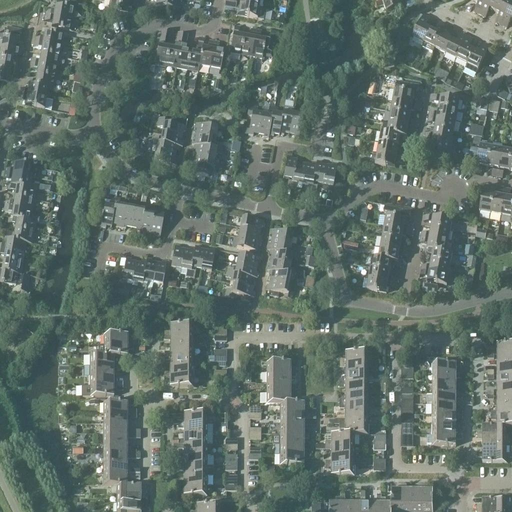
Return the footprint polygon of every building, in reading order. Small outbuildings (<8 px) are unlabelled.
[(137,10),(137,4),(114,0),(109,0),(107,10),(116,12),(118,12),(127,14),(128,8),(137,10)] [(174,11),(176,0),(175,0),(147,0),(156,2),(155,8),(163,9),(165,10),(166,10),(174,11)] [(236,0),(230,0),(230,4),(258,9),(260,0),(239,0),(239,1),(236,0)] [(384,0),(382,1),(375,3),(375,5),(374,5),(375,9),(377,8),(377,9),(384,6),(386,13),(400,8),(398,2),(404,0),(384,0)] [(479,16),(487,0),(472,0),(472,1),(478,4),(474,13),(479,16)] [(489,10),(494,12),(500,0),(487,0),(479,16),(485,18),(489,10)] [(495,24),(501,26),(511,4),(503,0),(500,0),(494,12),(500,15),(495,24)] [(45,11),(44,17),(72,22),(74,11),(75,7),(56,3),(55,7),(54,13),(45,11)] [(230,4),(229,10),(238,11),(237,17),(245,18),(245,19),(248,19),(256,20),(258,9),(230,4)] [(510,20),(511,21),(511,4),(501,26),(506,29),(510,20)] [(424,44),(430,30),(425,27),(429,19),(423,16),(412,38),(424,44)] [(72,22),(44,17),(43,22),(52,23),(51,29),(59,31),(62,31),(70,33),(72,22)] [(432,54),(435,49),(445,27),(440,24),(436,33),(430,30),(424,44),(421,48),(432,54)] [(229,55),(240,57),(243,37),(238,36),(240,27),(234,26),(229,55)] [(445,27),(435,49),(445,54),(452,41),(447,38),(451,29),(445,27)] [(0,48),(22,52),(23,47),(15,46),(17,37),(20,37),(21,31),(7,28),(6,35),(8,35),(7,38),(0,36),(0,48)] [(250,59),(256,30),(250,29),(249,38),(243,37),(240,57),(250,59)] [(261,31),(256,30),(250,59),(261,61),(263,50),(266,50),(266,52),(273,54),(276,39),(269,38),(268,41),(259,40),(261,31)] [(105,32),(103,38),(109,40),(111,34),(105,32)] [(34,38),(33,43),(61,48),(63,37),(55,36),(53,35),(44,34),(43,40),(34,38)] [(457,43),(452,41),(445,54),(456,60),(467,37),(462,35),(457,43)] [(472,40),(467,37),(456,60),(467,65),(474,51),(468,49),(472,40)] [(154,66),(165,68),(169,48),(163,47),(165,39),(159,38),(154,66)] [(181,42),(175,41),(174,49),(169,48),(165,68),(176,70),(181,42)] [(209,70),(214,42),(208,41),(207,49),(202,48),(198,68),(209,70)] [(184,51),(186,43),(181,42),(176,70),(186,72),(190,52),(184,51)] [(219,43),(214,42),(209,70),(220,72),(221,63),(222,61),(221,61),(223,52),(217,51),(219,43)] [(41,50),(40,55),(59,59),(61,48),(33,43),(32,48),(41,50)] [(197,74),(198,68),(202,48),(202,46),(197,45),(195,53),(190,52),(186,72),(197,74)] [(474,51),(467,65),(464,70),(476,75),(489,48),(483,45),(479,54),(474,51)] [(0,48),(0,59),(12,61),(13,56),(22,58),(22,52),(0,48)] [(30,59),(29,64),(58,70),(59,59),(40,55),(39,61),(30,59)] [(0,70),(19,74),(20,68),(11,67),(12,61),(0,59),(0,70)] [(58,70),(29,64),(28,70),(37,71),(36,77),(56,80),(58,70)] [(18,79),(19,74),(0,70),(0,81),(8,83),(9,77),(18,79)] [(25,86),(28,86),(48,90),(54,91),(56,80),(36,77),(35,82),(26,80),(25,86)] [(387,80),(386,87),(394,89),(396,81),(387,80)] [(396,82),(392,102),(420,108),(421,102),(413,101),(414,92),(418,93),(419,86),(396,82)] [(46,100),(48,90),(28,86),(27,92),(19,90),(18,95),(46,100)] [(505,102),(508,95),(500,92),(497,99),(505,102)] [(44,111),(46,100),(18,95),(17,101),(25,102),(24,108),(33,109),(33,110),(35,110),(44,111)] [(439,103),(438,109),(458,112),(460,101),(431,96),(430,102),(439,103)] [(486,112),(487,112),(488,102),(489,101),(482,99),(480,111),(486,112)] [(392,102),(390,113),(410,117),(411,111),(419,113),(420,108),(392,102)] [(500,104),(488,102),(487,112),(498,114),(500,104)] [(253,135),(258,136),(262,115),(256,114),(257,109),(255,108),(255,107),(250,106),(249,107),(248,107),(247,116),(251,117),(247,136),(252,137),(253,135)] [(269,114),(268,117),(271,117),(268,136),(268,137),(273,137),(273,136),(278,137),(279,135),(278,135),(282,116),(276,115),(277,109),(268,108),(267,114),(269,114)] [(458,112),(438,109),(437,114),(428,113),(428,118),(456,123),(458,112)] [(283,134),(289,135),(292,115),(282,113),(282,116),(278,135),(279,135),(283,136),(283,134)] [(388,124),(416,129),(417,124),(409,122),(410,117),(390,113),(388,124)] [(268,117),(262,115),(258,136),(263,137),(263,139),(268,139),(268,137),(268,136),(271,117),(268,117)] [(302,117),(292,115),(289,135),(294,136),(293,138),(298,139),(302,117)] [(435,125),(434,130),(454,133),(456,123),(428,118),(427,123),(435,125)] [(161,134),(182,138),(183,133),(185,133),(185,128),(167,125),(168,121),(159,119),(157,128),(162,129),(161,134)] [(415,134),(416,129),(388,124),(386,134),(406,138),(407,133),(415,134)] [(195,131),(195,136),(215,140),(217,130),(195,125),(194,130),(195,131)] [(473,127),(471,137),(481,139),(483,129),(473,127)] [(454,133),(434,130),(433,135),(425,134),(424,139),(452,144),(454,133)] [(409,138),(406,138),(386,134),(380,133),(378,144),(398,147),(399,142),(408,144),(409,138)] [(152,138),(151,143),(179,148),(182,148),(183,143),(181,143),(182,138),(161,134),(160,141),(158,140),(158,139),(152,138)] [(213,146),(214,146),(215,140),(195,136),(194,141),(192,141),(191,146),(194,146),(213,149),(213,146)] [(450,155),(452,144),(424,139),(423,144),(431,146),(430,151),(439,153),(441,154),(441,153),(450,155)] [(137,149),(138,141),(130,140),(128,147),(137,149)] [(156,148),(155,154),(175,157),(176,152),(178,152),(179,148),(151,143),(150,147),(156,148)] [(376,155),(405,160),(406,154),(397,153),(398,147),(378,144),(376,155)] [(216,147),(214,146),(213,146),(213,149),(194,146),(193,151),(195,151),(194,156),(214,160),(215,154),(221,155),(222,146),(216,145),(216,147)] [(482,167),(487,168),(491,148),(480,146),(475,174),(481,175),(482,167)] [(491,177),(497,178),(502,150),(491,148),(487,168),(493,169),(491,177)] [(511,151),(502,150),(497,178),(502,179),(503,171),(509,172),(511,153),(511,151)] [(175,157),(155,154),(153,164),(175,167),(176,162),(174,162),(175,157)] [(404,165),(405,160),(376,155),(374,165),(383,167),(385,168),(385,167),(394,169),(395,163),(404,165)] [(191,161),(190,165),(190,166),(209,169),(208,173),(209,173),(211,173),(211,174),(217,175),(219,167),(213,166),(214,160),(194,156),(193,161),(191,161)] [(282,179),(289,181),(289,180),(292,181),(296,162),(297,161),(291,160),(291,158),(287,157),(282,179)] [(301,163),(296,162),(292,181),(289,180),(289,181),(289,183),(287,183),(286,189),(295,190),(296,185),(302,186),(306,165),(301,165),(301,163)] [(316,185),(322,186),(326,166),(321,165),(321,163),(316,162),(315,165),(316,165),(312,184),(316,185)] [(4,169),(3,174),(31,180),(33,169),(14,165),(13,171),(4,169)] [(190,166),(190,165),(189,165),(188,170),(186,170),(185,175),(208,179),(209,173),(208,173),(209,169),(190,166)] [(315,188),(316,185),(312,184),(316,165),(315,165),(311,165),(311,166),(306,165),(302,186),(308,187),(307,192),(315,194),(316,188),(315,188)] [(326,166),(322,186),(321,191),(331,193),(336,166),(331,165),(331,167),(326,166)] [(31,180),(3,174),(2,180),(11,181),(10,186),(30,190),(31,180)] [(479,213),(490,215),(494,195),(488,194),(490,186),(484,185),(479,213)] [(35,191),(30,190),(10,186),(7,186),(6,191),(15,193),(14,198),(33,202),(35,191)] [(501,217),(506,189),(500,188),(499,196),(494,195),(490,215),(501,217)] [(511,190),(506,189),(501,217),(511,219),(511,214),(511,198),(509,198),(511,190)] [(33,202),(14,198),(13,204),(4,202),(3,207),(32,213),(33,202)] [(115,228),(120,229),(124,207),(118,206),(119,200),(111,199),(110,205),(111,205),(110,207),(110,208),(114,208),(111,226),(116,226),(115,228)] [(140,210),(134,209),(130,229),(135,230),(135,232),(140,233),(143,214),(147,214),(147,212),(148,212),(149,206),(141,204),(140,210)] [(110,208),(110,207),(104,206),(100,228),(105,229),(105,228),(111,229),(111,226),(114,208),(110,208)] [(386,213),(384,228),(412,233),(413,227),(404,226),(406,217),(409,218),(410,211),(384,206),(383,213),(386,213)] [(11,214),(10,219),(10,220),(36,224),(37,219),(31,218),(32,213),(3,207),(2,213),(11,214)] [(125,228),(130,229),(134,209),(124,207),(120,229),(125,230),(125,228)] [(368,220),(370,207),(363,207),(362,219),(368,220)] [(144,235),(150,236),(153,215),(147,214),(143,214),(140,233),(139,236),(144,237),(144,235)] [(163,217),(153,215),(150,236),(155,237),(154,238),(159,239),(163,217)] [(431,223),(430,229),(450,232),(452,221),(424,216),(423,222),(431,223)] [(10,220),(10,219),(7,219),(6,224),(15,226),(14,231),(34,235),(36,224),(10,220)] [(241,219),(239,229),(260,233),(261,228),(263,228),(263,223),(241,219)] [(384,228),(382,238),(402,242),(403,237),(411,238),(412,233),(384,228)] [(239,229),(238,239),(260,243),(261,238),(259,238),(260,233),(239,229)] [(421,233),(420,238),(448,243),(450,232),(430,229),(429,234),(421,233)] [(32,246),(34,235),(14,231),(13,237),(4,235),(3,241),(6,241),(26,244),(26,245),(32,246)] [(270,241),(290,245),(292,235),(270,231),(269,236),(271,236),(270,241)] [(382,238),(380,249),(408,254),(409,249),(401,247),(402,242),(382,238)] [(448,243),(420,238),(419,243),(427,245),(427,250),(426,250),(446,254),(446,253),(448,243)] [(259,248),(260,243),(238,239),(236,249),(256,253),(257,248),(259,248)] [(346,240),(345,247),(359,250),(361,243),(346,240)] [(0,250),(24,255),(26,245),(26,244),(6,241),(5,246),(0,245),(0,250)] [(266,251),(269,252),(288,255),(297,256),(298,252),(292,251),(292,252),(289,252),(290,245),(270,241),(269,247),(267,246),(266,251)] [(170,269),(180,271),(184,251),(179,250),(179,248),(174,247),(170,269)] [(194,270),(200,272),(204,251),(199,250),(199,249),(194,248),(194,251),(191,270),(194,270)] [(380,249),(378,259),(398,263),(399,258),(407,259),(408,254),(380,249)] [(452,254),(446,253),(446,254),(426,250),(427,250),(424,249),(423,255),(431,256),(430,262),(450,265),(452,254)] [(0,256),(3,257),(2,262),(22,266),(24,255),(0,250),(0,256)] [(189,251),(184,251),(180,271),(186,272),(185,278),(194,279),(195,273),(194,273),(194,270),(191,270),(194,251),(189,250),(189,251)] [(209,252),(204,251),(200,272),(210,273),(211,271),(212,267),(214,251),(209,250),(209,252)] [(269,252),(269,256),(270,257),(269,262),(290,265),(291,260),(296,261),(297,256),(288,255),(269,252)] [(238,255),(236,265),(256,269),(257,264),(259,264),(260,260),(238,255)] [(400,263),(398,263),(378,259),(372,258),(370,269),(390,273),(391,267),(399,269),(400,263)] [(132,284),(135,263),(130,262),(131,260),(126,260),(122,278),(118,277),(116,287),(125,288),(126,283),(132,284)] [(146,283),(152,284),(156,264),(151,263),(151,261),(146,260),(145,263),(142,282),(146,283)] [(0,267),(0,272),(20,276),(22,266),(2,262),(1,267),(0,267)] [(145,285),(146,283),(142,282),(145,263),(141,262),(140,264),(135,263),(132,284),(138,285),(137,290),(145,292),(146,286),(145,285)] [(266,272),(269,272),(297,277),(297,272),(291,271),(291,272),(289,272),(290,265),(269,262),(268,267),(267,266),(266,272)] [(450,265),(430,262),(430,267),(421,266),(420,271),(448,276),(450,265)] [(161,265),(156,264),(152,284),(162,286),(166,264),(161,263),(161,265)] [(255,274),(256,269),(236,265),(235,272),(234,275),(253,279),(256,280),(257,275),(255,274)] [(252,284),(253,279),(234,275),(235,272),(232,271),(233,270),(226,269),(225,278),(230,279),(229,285),(232,286),(233,285),(250,288),(251,283),(252,284)] [(368,280),(396,285),(397,280),(389,278),(390,273),(370,269),(368,280)] [(447,287),(448,276),(420,271),(419,276),(428,278),(426,286),(423,286),(422,293),(436,295),(437,288),(435,288),(436,285),(447,287)] [(29,278),(20,276),(0,272),(0,283),(12,286),(12,282),(22,283),(20,293),(26,294),(29,278)] [(269,272),(268,277),(270,277),(269,282),(289,286),(290,280),(296,281),(297,277),(269,272)] [(395,290),(396,285),(368,280),(366,291),(375,292),(377,293),(386,294),(387,289),(395,290)] [(288,292),(289,286),(269,282),(268,287),(266,287),(265,292),(270,292),(278,294),(284,295),(283,299),(292,301),(294,293),(288,292)] [(253,289),(250,288),(233,285),(232,286),(231,291),(226,290),(224,299),(233,300),(234,296),(240,297),(240,302),(249,303),(250,299),(253,299),(254,294),(252,294),(253,289)] [(164,333),(164,337),(192,337),(192,327),(169,326),(169,333),(164,333)] [(103,336),(103,347),(132,347),(132,343),(127,342),(127,336),(103,336)] [(169,347),(192,347),(192,337),(164,337),(164,341),(169,341),(169,347)] [(511,345),(497,345),(496,356),(511,355),(511,345)] [(113,357),(127,357),(127,351),(132,351),(132,347),(103,347),(103,357),(113,357)] [(163,353),(163,357),(192,358),(192,347),(169,347),(169,353),(163,353)] [(339,360),(339,365),(367,365),(367,354),(344,354),(344,360),(339,360)] [(511,355),(496,356),(496,366),(511,366),(511,355)] [(90,357),(89,367),(113,367),(113,357),(103,357),(90,357)] [(192,358),(163,357),(163,362),(169,362),(169,368),(192,368),(192,358)] [(266,364),(266,374),(295,374),(295,370),(290,370),(290,364),(266,364)] [(344,369),(344,375),(367,375),(367,365),(339,365),(339,369),(344,369)] [(432,365),(432,375),(461,375),(461,371),(456,371),(456,365),(432,365)] [(511,376),(511,366),(496,366),(496,376),(511,376)] [(89,367),(89,378),(113,378),(113,367),(89,367)] [(192,378),(192,368),(169,368),(169,374),(163,374),(163,378),(192,378)] [(266,374),(266,384),(290,385),(290,379),(295,379),(295,374),(266,374)] [(367,375),(344,375),(344,381),(339,381),(339,385),(367,385),(367,375)] [(432,386),(456,386),(456,380),(461,380),(461,375),(432,375),(432,386)] [(511,376),(496,376),(496,386),(511,386),(511,376)] [(113,388),(113,378),(89,378),(89,388),(113,388)] [(192,389),(192,378),(163,378),(163,382),(169,382),(169,389),(192,389)] [(266,395),(295,395),(295,390),(290,390),(290,385),(266,384),(266,395)] [(344,389),(344,395),(367,395),(367,385),(339,385),(339,389),(344,389)] [(432,386),(432,396),(461,396),(461,391),(456,391),(456,386),(432,386)] [(511,386),(496,386),(496,397),(511,396),(511,386)] [(113,399),(113,388),(89,388),(89,398),(113,399)] [(295,399),(295,395),(266,395),(266,405),(279,405),(289,405),(289,399),(295,399)] [(367,395),(344,395),(344,401),(338,401),(338,405),(367,405),(367,395)] [(432,396),(432,406),(456,406),(456,400),(461,400),(461,396),(432,396)] [(511,406),(511,396),(496,397),(496,407),(511,406)] [(103,405),(103,415),(126,415),(127,404),(103,405)] [(303,405),(289,405),(279,405),(279,415),(308,415),(308,411),(303,411),(303,405)] [(367,416),(367,405),(338,405),(338,410),(344,410),(344,416),(367,416)] [(432,416),(461,416),(461,412),(456,412),(456,406),(432,406),(432,416)] [(511,417),(511,406),(496,407),(496,413),(491,413),(491,417),(511,417)] [(103,415),(103,425),(126,425),(126,415),(103,415)] [(177,421),(177,426),(206,426),(206,415),(183,415),(183,421),(177,421)] [(279,415),(279,425),(303,426),(303,420),(308,420),(308,415),(279,415)] [(367,426),(367,416),(344,416),(344,421),(338,421),(338,426),(367,426)] [(432,416),(432,426),(456,426),(456,421),(461,421),(461,416),(432,416)] [(511,417),(491,417),(491,421),(496,421),(496,427),(506,427),(506,428),(511,427),(511,417)] [(126,431),(126,425),(103,425),(103,436),(136,436),(136,431),(126,431)] [(279,425),(279,436),(308,436),(308,431),(303,431),(303,426),(279,425)] [(206,426),(177,426),(177,430),(183,430),(183,436),(206,436),(206,426)] [(367,437),(367,426),(338,426),(338,430),(343,430),(343,436),(353,436),(367,437)] [(432,436),(461,437),(461,432),(456,432),(456,426),(432,426),(432,436)] [(477,432),(477,436),(506,437),(506,428),(506,427),(496,427),(482,427),(482,432),(477,432)] [(103,436),(103,446),(126,446),(126,440),(136,440),(136,436),(103,436)] [(212,436),(206,436),(183,436),(183,442),(177,442),(177,446),(206,446),(212,446),(212,436)] [(279,436),(279,446),(303,446),(303,440),(308,440),(308,436),(279,436)] [(353,446),(353,436),(343,436),(330,436),(330,442),(324,442),(324,446),(353,446)] [(461,441),(461,437),(432,436),(432,447),(455,447),(456,441),(461,441)] [(482,441),(482,445),(506,446),(506,437),(477,436),(477,441),(482,441)] [(373,437),(373,447),(385,447),(385,437),(373,437)] [(506,455),(506,446),(482,445),(482,450),(477,450),(477,454),(506,455)] [(103,446),(103,456),(126,456),(126,446),(103,446)] [(206,446),(177,446),(177,450),(182,450),(182,456),(206,456),(206,446)] [(279,456),(308,456),(308,452),(303,452),(303,446),(279,446),(279,456)] [(330,451),(329,457),(353,457),(353,446),(324,446),(324,451),(330,451)] [(506,464),(506,455),(477,454),(477,459),(482,459),(482,464),(506,464)] [(103,456),(103,466),(126,466),(126,456),(103,456)] [(206,467),(206,456),(182,456),(182,462),(177,462),(177,466),(206,467)] [(308,461),(308,456),(279,456),(279,467),(303,467),(303,461),(308,461)] [(353,457),(329,457),(329,462),(324,462),(324,467),(353,467),(353,457)] [(126,476),(126,472),(126,466),(103,466),(103,476),(126,476)] [(206,467),(177,466),(177,471),(182,471),(182,477),(206,477),(206,467)] [(353,478),(353,467),(324,467),(324,471),(329,471),(329,477),(353,478)] [(209,473),(208,483),(215,483),(215,477),(222,477),(222,473),(209,473)] [(126,486),(126,481),(126,476),(103,476),(103,487),(116,487),(126,487),(126,486)] [(206,487),(206,477),(182,477),(182,482),(177,482),(177,487),(206,487)] [(224,477),(224,487),(236,487),(236,481),(234,481),(234,477),(224,477)] [(391,511),(401,511),(402,485),(397,485),(397,490),(391,490),(391,504),(391,511)] [(401,511),(411,511),(412,491),(406,491),(406,485),(402,485),(401,511)] [(421,511),(422,485),(418,485),(418,491),(412,491),(411,511),(421,511)] [(426,485),(422,485),(421,511),(432,511),(433,491),(426,491),(426,485)] [(116,487),(116,496),(145,496),(145,492),(140,492),(140,486),(126,486),(126,487),(116,487)] [(206,498),(206,487),(177,487),(177,491),(182,491),(182,497),(206,498)] [(116,496),(116,505),(140,505),(140,500),(145,500),(145,496),(116,496)] [(329,511),(339,511),(340,499),(336,499),(336,504),(329,504),(329,511)] [(350,511),(350,504),(344,504),(344,499),(340,499),(339,511),(350,511)] [(356,504),(350,504),(350,511),(360,511),(360,499),(356,499),(356,504)] [(360,511),(370,511),(371,504),(365,504),(365,499),(360,499),(360,511)] [(380,511),(381,499),(376,499),(376,504),(371,504),(370,511),(380,511)] [(391,511),(391,504),(385,504),(385,499),(381,499),(380,511),(391,511)] [(477,506),(477,510),(505,510),(505,501),(482,501),(482,506),(477,506)]
